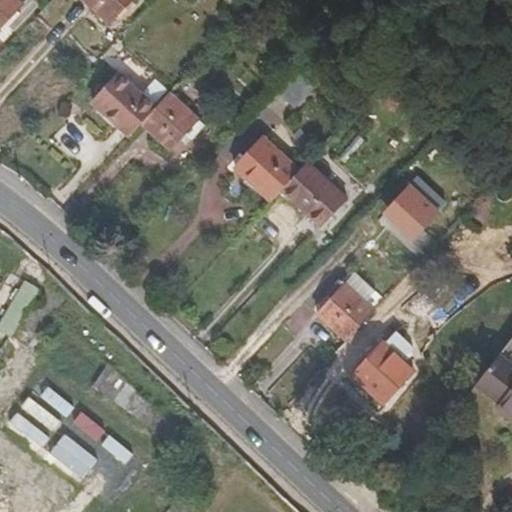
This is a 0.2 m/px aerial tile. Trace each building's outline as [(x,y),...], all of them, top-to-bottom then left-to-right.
[(99,0),(63,0),(57,6),(86,36),(109,10),(99,0)] [(74,117),(104,147),(119,131),(129,121),(99,91),(74,117)] [(172,132),(143,105),(129,121),(119,131),(146,158),(158,146),(164,152),(177,138),(172,132)] [(336,119),(326,110),(315,122),(325,132),(336,119)] [(511,120),(503,115),(494,129),(507,137),(511,129),(511,120)] [(473,152),(452,134),(436,154),(457,172),(473,152)] [(245,208),(257,205),(262,200),(279,182),(244,149),(217,180),(245,208)] [(326,209),(288,172),(279,182),(262,200),(303,236),(326,209)] [(381,213),(412,242),(448,204),(417,175),(381,213)] [(0,323),(0,331),(9,336),(37,289),(25,281),(0,323)] [(304,323),(329,346),(356,318),(351,313),(361,302),(342,284),(332,294),(304,323)] [(511,355),(511,327),(465,386),(511,424),(511,356),(511,355)] [(370,353),(345,375),(344,380),(371,404),(396,379),(370,353)] [(384,486),(400,498),(418,475),(402,463),(384,486)]
